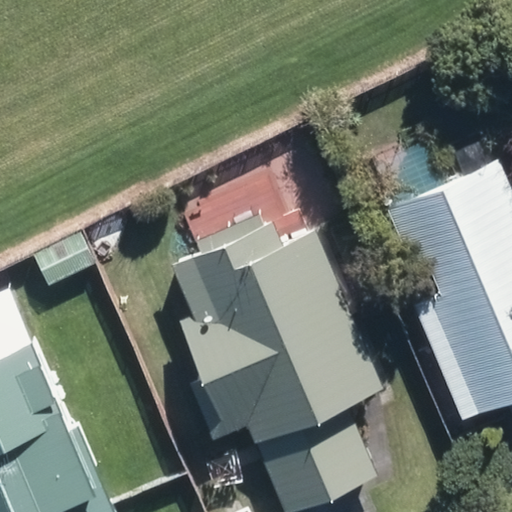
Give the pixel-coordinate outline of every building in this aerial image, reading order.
[(465,409),(511,390),(511,393),(511,162),(505,146),(419,183),(422,188),(378,206),(465,409)] [(198,231),(204,246),(179,256),(200,305),(184,311),(207,364),(194,369),(220,431),(253,417),(290,503),(380,466),(349,393),(387,377),(321,222),(285,237),(276,215),(267,219),(261,205),(198,231)] [(29,249),(48,286),(92,263),(74,226),(29,249)] [(48,286),(29,249),(0,264),(0,301),(4,308),(48,286)] [(123,511),(86,416),(77,419),(60,378),(59,378),(38,327),(0,341),(0,511),(123,511)]
